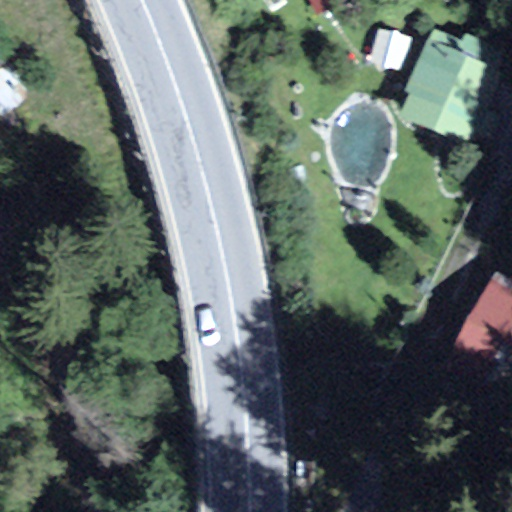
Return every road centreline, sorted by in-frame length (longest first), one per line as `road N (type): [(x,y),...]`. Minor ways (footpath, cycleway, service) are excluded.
road 1 (secondary): [(247,511),(244,405),(217,240),(197,153),(140,0)]
road 2 (track): [(337,511),(511,133)]
road 3 (track): [(0,240),(33,294),(80,511)]
